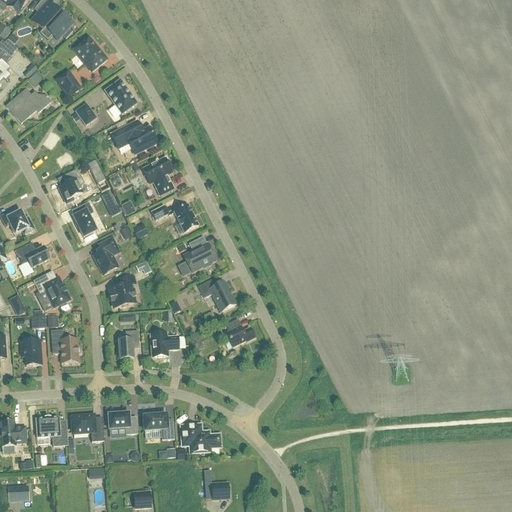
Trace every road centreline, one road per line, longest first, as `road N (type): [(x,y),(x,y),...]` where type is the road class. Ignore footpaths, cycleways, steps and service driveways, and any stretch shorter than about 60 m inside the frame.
road 1 (residential): [(247,427),(278,377),(277,340),(167,122),(131,62),(75,0)]
road 2 (residential): [(0,132),(90,295),(99,391)]
road 3 (residential): [(247,427),(188,397),(99,391)]
